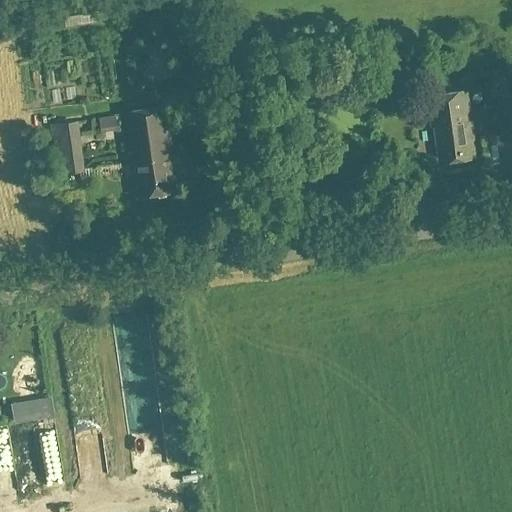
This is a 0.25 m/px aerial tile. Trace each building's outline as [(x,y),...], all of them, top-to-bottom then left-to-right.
[(146,45),(137,64),(148,83),(171,80),(179,60),(167,43),(146,45)] [(476,158),(468,92),(427,97),(430,128),(434,128),(438,163),(476,158)] [(511,137),(511,99),(499,101),(503,138),(511,137)] [(120,113),(127,164),(133,163),(138,197),(174,192),(169,159),(175,158),(168,106),(120,113)] [(490,107),(478,109),(482,134),(493,133),(490,107)] [(52,125),(58,174),(80,170),(74,122),(52,125)] [(42,487),(55,486),(51,422),(38,423),(42,487)] [(14,427),(0,428),(0,497),(19,496),(14,427)]
